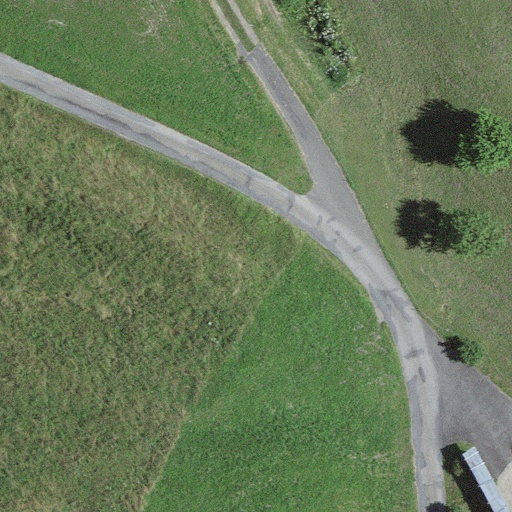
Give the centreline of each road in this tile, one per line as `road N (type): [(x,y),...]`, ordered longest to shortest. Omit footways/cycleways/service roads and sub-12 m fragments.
road 1 (unclassified): [(0,66),(223,169),(361,254),(412,346),(434,511)]
road 2 (track): [(361,254),(335,185),(222,0)]
